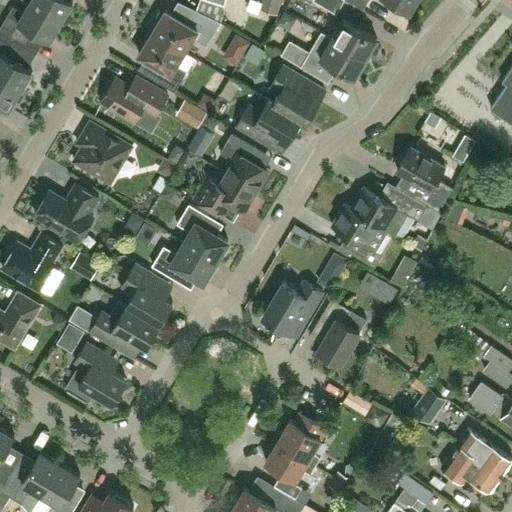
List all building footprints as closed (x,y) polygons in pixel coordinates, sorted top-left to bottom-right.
[(71,0),(26,0),(30,2),(31,1),(63,21),(74,2),(71,0)] [(343,0),(314,0),(336,12),(343,0)] [(348,0),(363,8),(367,0),(348,0)] [(391,0),(411,12),(417,0),(391,0)] [(31,1),(30,2),(24,11),(14,5),(2,25),(13,31),(19,21),(51,40),(63,21),(31,1)] [(152,31),(185,50),(193,37),(206,45),(221,21),(196,9),(188,22),(166,9),(152,31)] [(344,19),(333,37),(368,57),(378,39),(344,19)] [(185,50),(152,31),(139,53),(161,67),(154,78),(175,90),(187,70),(176,64),(185,50)] [(322,56),(356,76),(368,57),(333,37),(323,31),(322,32),(324,33),(316,48),(322,56)] [(0,76),(21,89),(32,70),(8,55),(14,45),(0,37),(0,76)] [(253,37),(245,49),(258,58),(266,45),(253,37)] [(292,40),(284,54),(306,67),(314,53),(292,40)] [(282,90),(275,102),(302,119),(307,122),(326,90),(284,65),(272,84),(282,90)] [(511,65),(502,80),(507,83),(491,107),(511,121),(511,65)] [(130,85),(116,76),(102,100),(135,120),(143,105),(156,113),(168,94),(136,75),(130,85)] [(0,102),(9,108),(21,89),(0,76),(0,102)] [(207,111),(184,98),(175,113),(197,127),(207,111)] [(275,102),(270,99),(262,112),(250,105),(238,124),(283,150),(302,119),(275,102)] [(74,159),(111,181),(133,144),(91,119),(78,141),(83,145),(74,159)] [(258,146),(233,131),(221,152),(231,158),(224,170),(259,190),(271,169),(251,157),(258,146)] [(438,178),(446,166),(412,145),(398,169),(419,182),(412,194),(428,204),(439,210),(453,187),(438,178)] [(246,211),(259,190),(224,170),(217,181),(207,175),(195,196),(219,210),(226,199),(246,211)] [(100,195),(77,182),(67,199),(50,189),(36,213),(80,239),(94,215),(89,212),(100,195)] [(419,220),(428,204),(412,194),(403,189),(394,204),(364,186),(352,206),(351,207),(389,230),(396,235),(408,213),(419,220)] [(377,250),(389,230),(351,207),(352,206),(345,202),(332,224),(362,242),(354,254),(375,266),(383,254),(377,250)] [(184,241),(217,260),(219,256),(223,255),(228,248),(227,243),(229,240),(204,225),(210,215),(190,203),(178,222),(191,230),(184,241)] [(8,258),(3,266),(39,288),(55,262),(53,261),(63,243),(43,231),(32,249),(18,240),(16,244),(12,245),(7,253),(8,258)] [(211,276),(215,269),(214,264),(217,260),(184,241),(178,252),(165,244),(153,264),(173,277),(180,266),(204,281),(207,277),(211,276)] [(101,265),(112,259),(105,245),(94,251),(101,265)] [(174,282),(137,260),(123,284),(131,289),(133,294),(127,303),(160,323),(173,301),(165,297),(174,282)] [(318,280),(335,288),(342,274),(326,266),(318,280)] [(263,315),(286,329),(297,335),(324,290),(305,279),(299,289),(284,281),(263,315)] [(6,311),(0,307),(0,337),(15,347),(41,303),(19,290),(6,311)] [(332,297),(318,320),(330,328),(322,342),(318,348),(341,361),(367,318),(332,297)] [(147,345),(160,323),(127,303),(118,319),(103,310),(91,330),(133,356),(142,341),(147,345)] [(511,358),(476,333),(469,344),(491,359),(508,370),(511,365),(511,358)] [(92,390),(113,402),(127,378),(113,369),(119,359),(108,353),(87,340),(76,360),(80,362),(84,365),(70,390),(86,399),(92,390)] [(485,369),(508,385),(508,384),(511,379),(511,373),(508,370),(491,359),(485,369)] [(493,412),(503,419),(511,425),(511,400),(504,395),(502,397),(483,383),(471,400),(492,414),(493,412)] [(430,421),(446,398),(429,386),(413,409),(430,421)] [(368,417),(378,409),(359,388),(350,397),(368,417)] [(273,438),(316,464),(321,455),(313,450),(327,426),(300,410),(294,420),(290,418),(282,432),(279,430),(273,438)] [(0,468),(0,459),(15,435),(0,425),(0,489),(10,474),(0,468)] [(487,462),(503,474),(511,460),(511,457),(469,427),(455,447),(456,448),(460,443),(475,453),(473,457),(484,465),(487,462)] [(311,472),(316,464),(273,438),(268,447),(272,449),(266,459),(297,478),(303,467),(311,472)] [(456,448),(455,447),(442,465),(465,481),(469,475),(491,490),(503,474),(487,462),(484,465),(473,457),(475,453),(460,443),(456,448)] [(30,511),(42,493),(61,462),(41,450),(26,476),(13,468),(10,474),(0,489),(22,502),(30,511)] [(65,500),(80,474),(61,462),(42,493),(53,499),(45,511),(71,511),(75,506),(65,500)] [(350,478),(338,470),(330,484),(342,491),(350,478)] [(296,496),(303,485),(281,473),(275,484),(296,496)] [(299,511),(305,503),(275,484),(266,499),(245,487),(233,506),(242,511),(299,511)] [(420,511),(419,511),(427,500),(405,484),(387,511),(388,511),(420,511)] [(130,511),(134,506),(109,491),(104,500),(92,492),(80,511),(130,511)]
